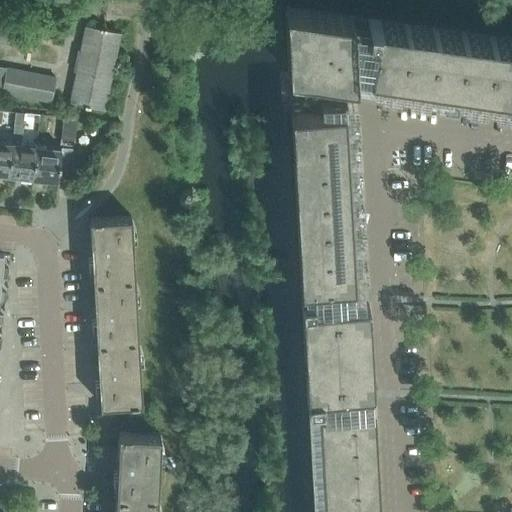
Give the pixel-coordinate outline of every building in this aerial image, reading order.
[(511,38),(285,7),(288,75),(356,84),(355,61),(370,63),(369,73),(511,92),(511,38)] [(15,29),(0,26),(0,43),(13,45),(15,29)] [(79,57),(76,71),(77,71),(71,103),(85,106),(84,107),(89,108),(89,107),(105,110),(105,108),(104,108),(119,34),(120,35),(120,33),(106,31),(106,29),(101,28),(100,29),(85,26),(85,28),(86,28),(80,58),(79,57)] [(52,77),(4,68),(2,80),(49,90),(52,77)] [(344,110),(291,113),(313,511),(379,511),(368,304),(354,304),(353,286),(354,285),(344,110)] [(14,124),(26,126),(27,113),(15,111),(14,124)] [(63,117),(60,143),(74,145),(77,119),(63,117)] [(0,173),(8,175),(12,142),(0,140),(0,173)] [(12,142),(8,175),(33,177),(36,145),(12,142)] [(36,145),(33,177),(57,180),(61,147),(36,145)] [(89,218),(91,255),(93,280),(134,278),(131,216),(89,218)] [(93,280),(96,342),(138,340),(134,278),(93,280)] [(138,340),(96,342),(100,404),(141,402),(138,340)] [(115,493),(157,495),(160,433),(129,432),(129,431),(122,431),(118,431),(115,493)] [(115,493),(114,511),(156,511),(157,495),(115,493)]
